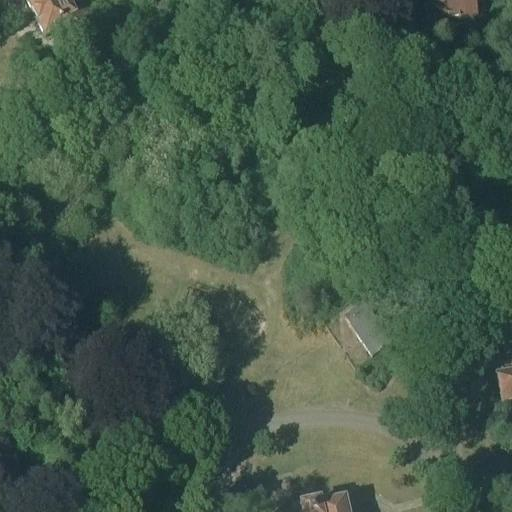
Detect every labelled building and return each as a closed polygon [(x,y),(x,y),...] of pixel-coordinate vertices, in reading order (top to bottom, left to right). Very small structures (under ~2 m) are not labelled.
[(22,0),(33,20),(73,0),(22,0)] [(73,0),(33,20),(44,40),(61,32),(64,39),(82,30),(81,27),(92,23),(86,10),(73,16),(69,8),(76,5),(73,0)] [(427,0),(423,1),(428,29),(475,21),(470,0),(427,0)] [(100,100),(126,107),(131,89),(106,82),(100,100)] [(368,360),(390,346),(388,342),(394,337),(382,319),(375,323),(365,308),(343,322),(368,360)] [(511,375),(497,378),(502,407),(511,405),(511,375)] [(293,489),(297,503),(312,499),(308,485),(293,489)]
